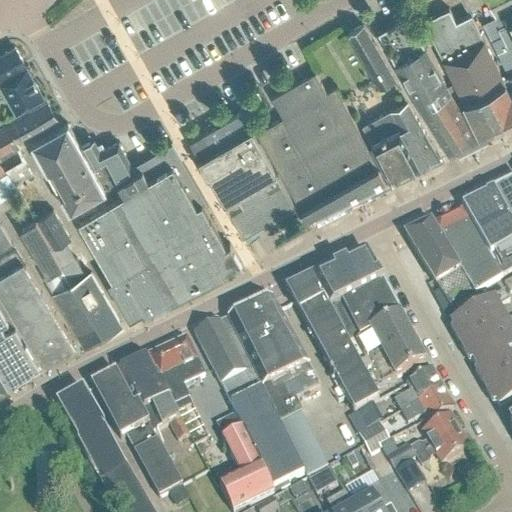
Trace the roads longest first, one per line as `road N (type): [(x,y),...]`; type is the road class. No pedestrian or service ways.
road 1 (residential): [(0,421),(80,372),(372,229)]
road 2 (residential): [(23,3),(91,117),(121,123),(342,0)]
road 3 (residential): [(372,229),(511,479)]
road 4 (residential): [(372,229),(511,162)]
